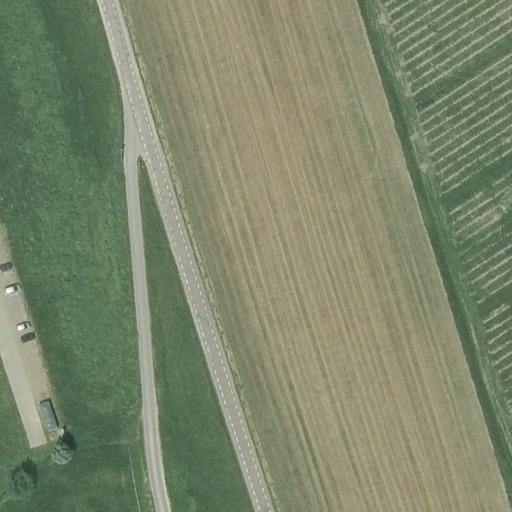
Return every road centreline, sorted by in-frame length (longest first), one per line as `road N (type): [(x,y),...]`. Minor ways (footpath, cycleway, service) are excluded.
road 1 (unclassified): [(257,511),(101,0)]
road 2 (track): [(162,511),(146,427),(125,164),(131,99)]
